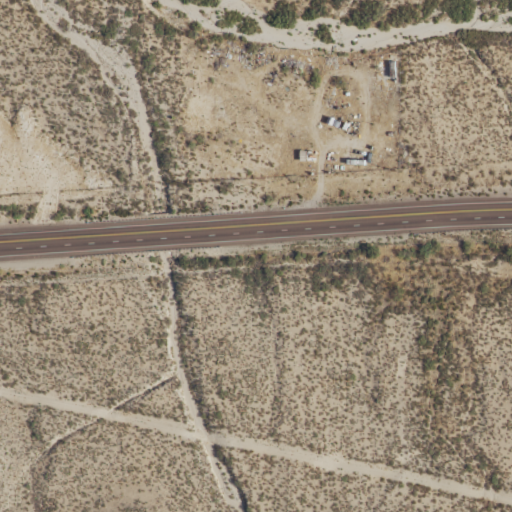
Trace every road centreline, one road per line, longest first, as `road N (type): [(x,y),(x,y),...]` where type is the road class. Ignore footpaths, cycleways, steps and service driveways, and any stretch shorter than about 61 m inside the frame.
road 1 (residential): [(0,397),(511,504)]
road 2 (trunk): [(0,241),(511,211)]
